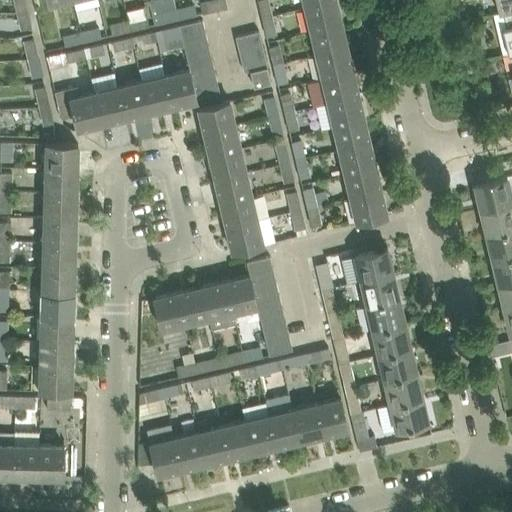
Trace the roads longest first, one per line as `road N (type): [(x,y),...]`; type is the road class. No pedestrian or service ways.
road 1 (residential): [(496,469),(428,160)]
road 2 (residential): [(113,511),(117,264)]
road 3 (residential): [(117,264),(174,248),(186,226),(173,169),(162,159),(121,165),(114,178)]
road 4 (residential): [(327,508),(496,469)]
road 5 (residential): [(428,160),(390,0)]
